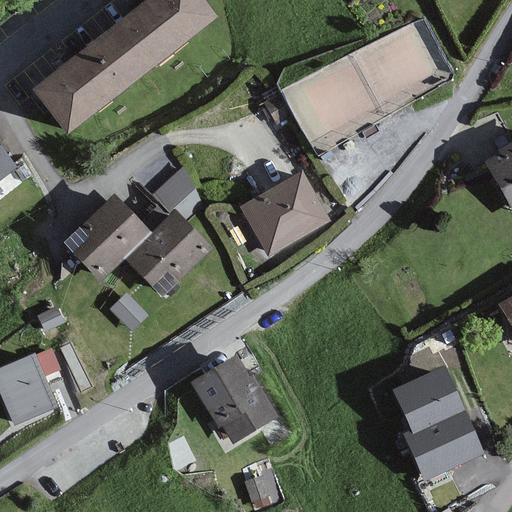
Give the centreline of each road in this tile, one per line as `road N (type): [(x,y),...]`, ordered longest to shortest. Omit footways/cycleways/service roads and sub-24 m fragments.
road 1 (residential): [(511,6),(420,156),(307,271),(0,477)]
road 2 (residential): [(0,103),(30,160),(61,195),(77,197),(129,157),(169,140),(230,141),(248,147),(262,171)]
